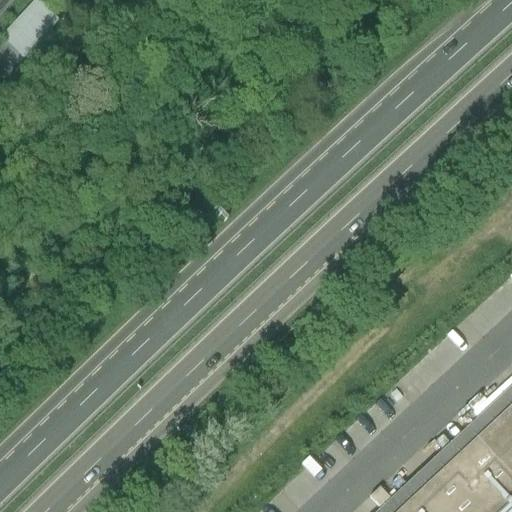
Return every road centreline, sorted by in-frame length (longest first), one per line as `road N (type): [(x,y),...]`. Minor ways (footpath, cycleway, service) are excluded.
road 1 (motorway): [(511,2),(0,489)]
road 2 (motorway): [(43,511),(511,67)]
